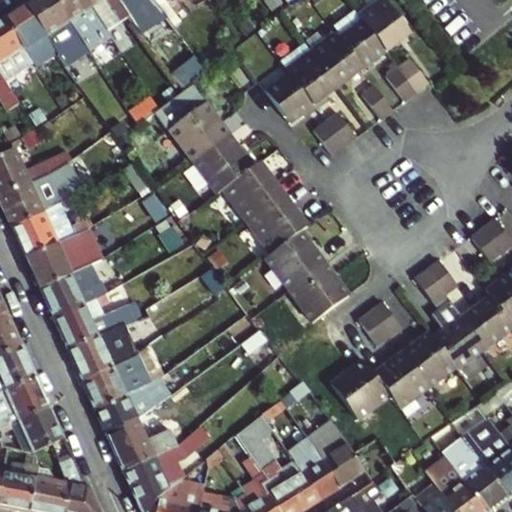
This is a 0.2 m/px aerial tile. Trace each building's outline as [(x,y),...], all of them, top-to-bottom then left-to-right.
[(54,47),(76,33),(55,0),(32,0),(27,4),(54,47)] [(109,33),(87,0),(55,0),(76,33),(86,48),(90,53),(90,55),(114,40),(109,33)] [(117,0),(87,0),(109,33),(126,22),(122,16),(126,13),(117,0)] [(122,16),(126,22),(130,20),(140,14),(153,34),(164,28),(168,34),(174,29),(152,0),(117,0),(126,13),(122,16)] [(376,0),(358,15),(362,19),(385,49),(408,31),(384,0),(376,0)] [(33,59),(54,47),(27,4),(6,17),(33,59)] [(6,17),(0,20),(0,75),(2,79),(33,59),(6,17)] [(385,49),(362,19),(338,37),(360,67),(385,49)] [(360,67),(338,37),(334,32),(310,50),(337,85),(360,67)] [(337,85),(310,50),(286,68),(289,72),(313,103),(337,85)] [(419,93),(430,85),(410,58),(399,66),(419,93)] [(419,93),(399,66),(387,75),(407,102),(419,93)] [(313,103),(289,72),(266,90),(275,101),(290,121),(313,103)] [(0,75),(0,95),(11,112),(20,106),(2,79),(0,75)] [(393,111),(375,86),(363,94),(382,120),(393,111)] [(129,116),(136,127),(159,109),(153,100),(129,116)] [(197,161),(233,133),(211,102),(174,128),(197,161)] [(339,112),(326,121),(346,146),(357,138),(339,112)] [(346,146),(326,121),(315,130),(325,143),(334,155),(346,146)] [(14,151),(16,156),(27,149),(32,155),(44,146),(34,132),(12,147),(14,151)] [(256,164),(233,133),(197,161),(220,191),(224,188),(256,164)] [(12,153),(0,157),(0,196),(28,183),(16,156),(14,151),(12,153)] [(248,220),(286,193),(262,160),(256,164),(224,188),(248,220)] [(44,180),(48,191),(82,174),(77,162),(49,174),(51,177),(44,180)] [(51,177),(49,174),(48,170),(41,173),(44,180),(51,177)] [(38,183),(44,180),(41,173),(35,176),(36,179),(38,183)] [(124,175),(111,182),(115,191),(128,185),(124,175)] [(43,214),(28,183),(0,196),(0,204),(11,229),(43,214)] [(272,252),(304,228),(309,225),(286,193),(248,220),(272,252)] [(57,245),(43,214),(11,229),(25,260),(57,245)] [(58,230),(62,239),(71,235),(73,238),(80,235),(91,230),(96,228),(90,215),(58,230)] [(511,237),(496,216),(485,225),(504,251),(511,244),(511,237)] [(504,251),(485,225),(471,235),(490,261),(504,251)] [(289,289),(328,261),(304,228),(272,252),(266,257),(289,289)] [(63,242),(57,245),(25,260),(39,290),(70,275),(90,266),(94,264),(80,235),(73,238),(71,235),(62,239),(63,242)] [(456,250),(444,259),(464,284),(476,275),(456,250)] [(428,267),(448,292),(460,283),(441,257),(428,267)] [(314,322),(329,311),(352,294),(328,261),(289,289),(314,322)] [(90,266),(70,275),(39,290),(53,321),(84,306),(96,300),(104,297),(90,266)] [(428,267),(416,276),(435,302),(448,292),(428,267)] [(511,269),(487,288),(492,293),(511,320),(511,269)] [(511,320),(492,293),(464,314),(491,350),(511,334),(511,320)] [(0,320),(9,316),(0,296),(0,320)] [(133,318),(134,318),(128,305),(104,316),(101,308),(110,304),(107,296),(104,297),(96,300),(84,306),(53,321),(66,350),(133,318)] [(385,299),(372,308),(391,334),(404,325),(385,299)] [(391,334),(372,308),(360,317),(379,343),(391,334)] [(145,321),(141,314),(134,318),(137,325),(145,321)] [(464,314),(436,335),(459,366),(463,372),(491,350),(464,314)] [(0,355),(22,346),(9,316),(0,320),(0,355)] [(137,325),(134,318),(133,318),(66,350),(82,383),(133,360),(123,339),(131,336),(130,332),(138,328),(137,325)] [(459,366),(436,335),(431,329),(403,350),(431,387),(459,366)] [(36,377),(22,346),(0,355),(0,379),(5,391),(36,377)] [(431,387),(403,350),(374,371),(390,393),(402,408),(431,387)] [(390,393),(374,371),(364,358),(336,379),(362,414),(390,393)] [(133,360),(82,383),(95,412),(146,388),(133,360)] [(50,408),(36,377),(5,391),(20,422),(50,408)] [(300,387),(285,400),(296,417),(306,410),(299,400),(305,397),(300,387)] [(95,412),(105,435),(137,421),(144,416),(155,408),(146,388),(95,412)] [(20,422),(5,391),(0,393),(0,427),(11,423),(12,425),(20,422)] [(497,394),(477,407),(485,417),(503,403),(497,394)] [(50,408),(20,422),(33,453),(54,444),(64,439),(50,408)] [(367,471),(349,443),(338,449),(325,430),(320,433),(306,410),(296,417),(311,441),(323,460),(341,487),(367,471)] [(137,421),(105,435),(123,473),(154,458),(161,455),(162,458),(177,451),(176,449),(183,442),(176,426),(153,436),(144,416),(137,421)] [(511,416),(506,421),(511,428),(511,429),(501,438),(511,453),(511,416)] [(511,497),(511,453),(501,438),(486,419),(467,434),(473,441),(467,446),(508,501),(511,497)] [(3,430),(7,431),(14,429),(12,425),(11,423),(0,427),(1,430),(3,430)] [(256,462),(265,474),(268,478),(261,483),(279,511),(302,511),(321,500),(303,473),(301,474),(273,431),(262,439),(252,425),(237,438),(256,462)] [(176,449),(177,451),(184,459),(209,439),(201,428),(183,442),(176,449)] [(460,436),(452,441),(468,461),(460,467),(457,463),(452,466),(486,511),(493,511),(508,501),(467,446),(460,436)] [(54,444),(67,486),(63,511),(97,511),(64,439),(54,444)] [(440,450),(432,440),(428,443),(427,443),(435,454),(440,450)] [(291,453),(303,473),(323,460),(311,441),(291,453)] [(468,461),(452,441),(440,450),(447,458),(452,466),(457,463),(460,467),(468,461)] [(38,462),(33,453),(31,453),(28,466),(37,468),(38,462)] [(154,458),(123,473),(140,511),(156,511),(159,500),(169,492),(154,458)] [(432,481),(436,486),(455,511),(486,511),(452,466),(447,458),(441,462),(447,470),(432,481)] [(341,487),(323,460),(303,473),(321,500),(341,487)] [(265,474),(256,462),(251,466),(258,476),(259,478),(265,474)] [(409,501),(414,497),(394,465),(372,480),(374,483),(383,497),(392,511),(394,511),(396,511),(409,501)] [(0,508),(20,511),(30,511),(37,480),(2,474),(0,485),(0,508)] [(268,478),(265,474),(259,478),(258,476),(242,487),(246,493),(236,499),(239,511),(279,511),(261,483),(268,478)] [(63,511),(67,486),(37,480),(30,511),(63,511)] [(228,487),(236,499),(246,493),(242,487),(238,481),(228,487)] [(350,498),(358,511),(360,511),(383,497),(374,483),(350,498)] [(455,511),(436,486),(416,501),(424,511),(455,511)] [(159,500),(156,511),(198,511),(199,508),(202,496),(171,490),(169,492),(159,500)] [(424,511),(416,501),(414,497),(409,501),(411,505),(410,511),(424,511)] [(358,511),(350,498),(328,511),(358,511)] [(410,511),(411,505),(409,501),(396,511),(410,511)]
